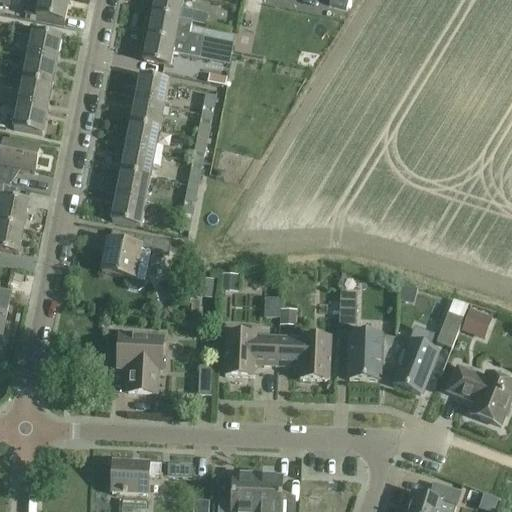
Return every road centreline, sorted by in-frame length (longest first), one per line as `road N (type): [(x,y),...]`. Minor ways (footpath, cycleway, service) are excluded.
road 1 (residential): [(27,432),(108,0)]
road 2 (residential): [(384,443),(27,432)]
